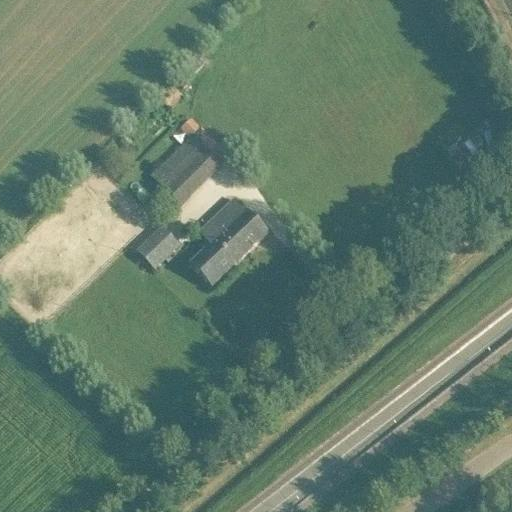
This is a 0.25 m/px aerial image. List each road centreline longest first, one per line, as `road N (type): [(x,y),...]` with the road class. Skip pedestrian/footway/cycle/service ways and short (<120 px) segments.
road 1 (unclassified): [(136,511),(374,303),(511,198)]
road 2 (unclassified): [(269,511),(511,324)]
road 3 (track): [(330,511),(511,388)]
